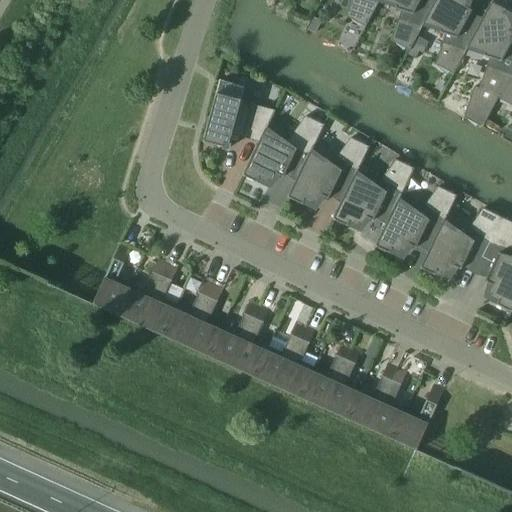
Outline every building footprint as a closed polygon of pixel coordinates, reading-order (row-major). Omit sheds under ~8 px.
[(353,0),(347,18),(366,27),(379,2),(378,2),(378,3),(369,0),(353,0)] [(379,0),(378,2),(379,2),(396,8),(396,9),(414,15),(421,0),(379,0)] [(436,0),(422,26),(424,26),(440,31),(440,33),(458,39),(473,11),(467,8),(468,0),(436,0)] [(466,49),(467,50),(484,55),(484,57),(502,62),(511,43),(511,32),(511,31),(511,26),(511,18),(504,14),(506,10),(491,2),(466,49)] [(401,19),(399,19),(391,41),(410,51),(424,26),(422,26),(400,19),(401,19)] [(444,43),(443,42),(435,65),(454,75),(467,50),(466,49),(466,50),(444,43)] [(499,99),(510,73),(488,67),(487,66),(479,88),(474,87),(464,118),(483,128),(499,99)] [(511,74),(510,73),(499,99),(511,105),(511,74)] [(244,136),(260,141),(261,141),(267,129),(268,130),(276,111),(275,111),(274,113),(252,107),(252,105),(241,102),(245,87),(220,80),(204,143),(229,149),(232,135),(243,138),(244,136)] [(260,141),(243,176),(258,184),(260,180),(271,185),(280,172),(286,174),(297,151),(308,156),(309,157),(312,151),(325,125),(306,116),(288,142),(283,139),(282,140),(268,130),(267,129),(261,141),(260,141)] [(356,171),(356,172),(357,173),(370,147),(351,138),(337,158),(338,158),(356,171)] [(309,157),(308,156),(288,198),(303,205),(305,201),(316,206),(325,193),(331,196),(343,172),(328,161),(327,162),(312,151),(309,157)] [(383,180),(402,193),(399,199),(400,200),(415,169),(396,160),(382,179),(383,180)] [(333,220),(348,227),(350,223),(361,228),(370,215),(376,218),(388,193),(373,182),(372,183),(357,173),(356,172),(333,220)] [(426,207),(444,220),(444,221),(445,222),(457,196),(439,187),(425,206),(426,207)] [(376,247),(391,254),(393,250),(403,255),(412,242),(418,245),(430,220),(415,209),(414,211),(400,200),(399,199),(376,247)] [(311,209),(303,225),(321,234),(327,223),(320,220),(322,215),(311,209)] [(502,218),(483,209),(470,228),(471,229),(489,242),(490,242),(502,218)] [(511,222),(502,218),(490,242),(490,243),(491,242),(511,248),(511,222)] [(421,269),(436,276),(438,272),(448,277),(457,264),(463,267),(475,242),(460,231),(459,232),(445,222),(444,221),(421,269)] [(117,316),(131,285),(117,279),(131,248),(121,243),(93,305),(117,316)] [(499,302),(497,306),(511,312),(511,257),(499,253),(487,278),(493,281),(488,297),(499,302)] [(131,285),(117,316),(140,326),(168,264),(158,260),(144,291),(131,285)] [(168,264),(140,326),(163,337),(177,305),(163,299),(177,269),(168,264)] [(177,305),(163,337),(186,347),(214,285),(204,281),(190,312),(177,305)] [(214,285),(186,347),(209,358),(223,326),(209,320),(223,290),(214,285)] [(223,326),(209,358),(232,368),(260,306),(250,302),(236,332),(223,326)] [(260,306),(232,368),(255,378),(269,347),(255,341),(269,310),(260,306)] [(269,347),(255,378),(278,389),(306,327),(296,323),(282,353),(269,347)] [(306,327),(278,389),(301,399),(315,368),(301,362),(315,331),(306,327)] [(315,368),(301,399),(323,410),(352,348),(342,343),(328,374),(315,368)] [(352,348),(323,410),(346,420),(361,389),(347,383),(361,352),(352,348)] [(361,389),(346,420),(369,430),(397,368),(388,364),(374,395),(361,389)] [(397,368),(369,430),(392,441),(406,409),(393,403),(407,373),(397,368)] [(406,409),(392,441),(416,452),(444,390),(434,385),(420,416),(406,409)]
